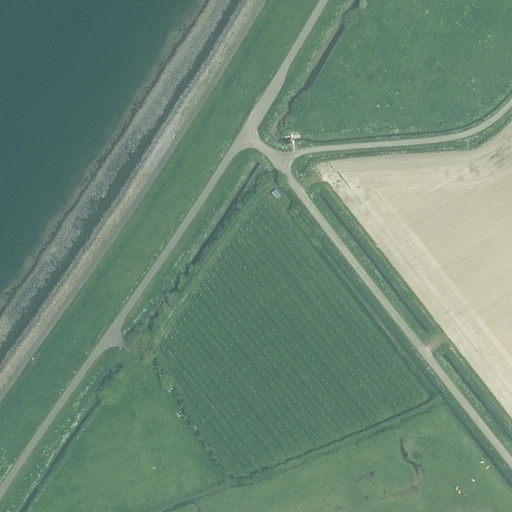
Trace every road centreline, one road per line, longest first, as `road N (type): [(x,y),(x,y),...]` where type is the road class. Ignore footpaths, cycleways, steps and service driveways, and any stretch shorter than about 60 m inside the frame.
road 1 (unclassified): [(0,495),(248,128)]
road 2 (unclassified): [(511,460),(275,161)]
road 3 (unclassified): [(275,161),(470,135),(511,104)]
road 4 (unclassified): [(248,128),(324,0)]
